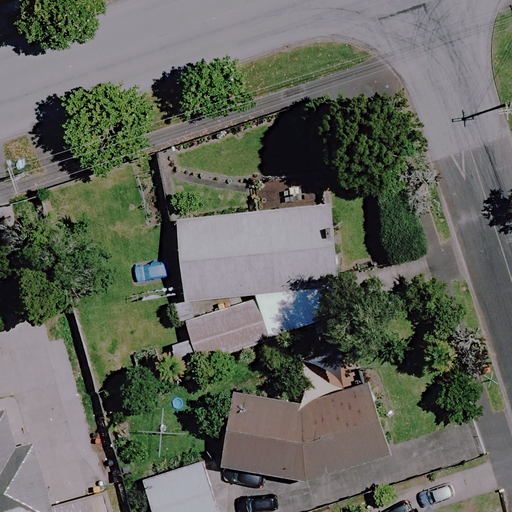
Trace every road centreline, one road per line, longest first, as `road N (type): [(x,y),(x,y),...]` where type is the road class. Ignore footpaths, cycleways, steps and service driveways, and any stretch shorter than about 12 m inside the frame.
road 1 (residential): [(511,286),(421,0)]
road 2 (tertiary): [(0,90),(273,0)]
